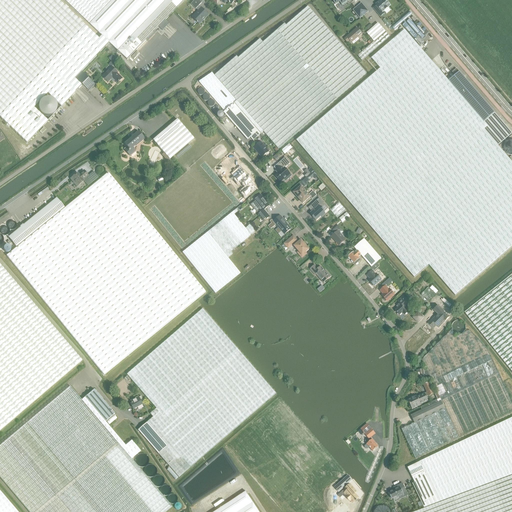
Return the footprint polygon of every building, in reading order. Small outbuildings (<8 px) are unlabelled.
[(0,0),(0,118),(26,144),(82,86),(75,79),(106,47),(57,0),(0,0)] [(64,0),(118,51),(166,0),(64,0)] [(169,25),(165,21),(185,0),(166,0),(118,51),(128,61),(159,28),(163,32),(169,25)] [(203,20),(208,15),(202,8),(201,9),(199,7),(202,3),(198,0),(195,0),(191,5),(196,10),(197,9),(199,11),(193,18),(200,25),(204,21),(203,20)] [(390,6),(386,0),(385,0),(381,0),(373,8),(381,17),(385,13),(383,12),(390,6)] [(361,3),(353,10),(360,19),(368,12),(361,3)] [(199,82),(224,112),(234,103),(261,134),(263,132),(276,147),(278,149),(287,142),(331,104),(366,74),(352,58),(349,54),(308,7),(287,26),(285,24),(263,43),(260,40),(239,59),(237,57),(215,76),(213,73),(199,82)] [(385,19),(383,21),(389,28),(391,26),(385,19)] [(417,21),(414,24),(425,37),(429,33),(418,20),(417,21)] [(378,24),(374,27),(369,32),(367,34),(374,42),(357,56),(362,61),(390,37),(378,24)] [(357,28),(347,37),(344,39),(347,43),(349,41),(352,43),(362,34),(357,28)] [(511,246),(511,161),(499,146),(483,128),(487,125),(482,120),(449,81),(405,30),(371,59),(380,69),(297,141),(414,277),(428,265),(455,295),(511,246)] [(414,40),(420,47),(423,43),(420,40),(418,37),(414,40)] [(108,65),(111,68),(102,77),(108,83),(112,78),(118,84),(122,79),(117,74),(117,73),(112,68),(115,65),(112,62),(108,65)] [(455,76),(449,81),(482,120),(487,125),(483,128),(499,146),(511,134),(511,132),(495,113),(465,79),(465,78),(457,69),(452,72),(455,76)] [(76,79),(89,92),(95,85),(82,72),(76,79)] [(253,141),(261,134),(234,103),(224,112),(223,113),(248,140),(251,137),(253,141)] [(153,141),(163,153),(169,160),(194,139),(177,120),(168,127),(164,131),(153,141)] [(137,144),(143,139),(139,133),(138,132),(131,137),(132,138),(124,144),(127,147),(124,149),(130,157),(136,152),(133,148),(137,144)] [(261,142),(254,148),(257,151),(263,157),(270,151),(264,144),(263,145),(261,142)] [(288,145),(281,151),(285,154),(292,148),(289,144),(288,145)] [(167,162),(169,160),(163,153),(161,155),(167,162)] [(285,158),(274,167),(276,171),(278,174),(275,176),(281,182),(286,178),(288,180),(292,176),(285,168),(290,164),(285,158)] [(83,180),(88,176),(84,171),(81,173),(82,174),(79,176),(77,173),(71,179),(77,187),(84,181),(83,180)] [(82,194),(65,208),(16,247),(5,257),(39,299),(64,329),(65,328),(104,375),(151,336),(182,311),(194,301),(206,291),(202,286),(158,233),(125,193),(109,172),(98,181),(82,194)] [(249,178),(248,177),(246,178),(245,177),(245,176),(242,172),(237,176),(235,174),(233,176),(235,178),(234,179),(238,183),(241,180),(242,182),(245,186),(246,186),(247,187),(242,192),(242,193),(242,194),(244,196),(245,195),(245,196),(246,196),(251,192),(253,191),(254,190),(253,190),(255,189),(251,184),(252,184),(250,182),(251,181),(251,180),(252,180),(249,177),(249,178)] [(297,190),(294,193),(298,198),(306,192),(303,188),(306,185),(308,184),(307,183),(310,181),(307,178),(304,180),(299,185),(301,187),(297,190)] [(306,192),(298,198),(303,204),(310,197),(312,200),(316,196),(313,192),(309,195),(306,192)] [(253,203),(251,205),(254,209),(256,207),(259,210),(257,212),(264,221),(269,217),(264,210),(269,206),(261,195),(255,200),(256,201),(253,203)] [(12,242),(16,247),(65,208),(56,198),(20,228),(8,237),(10,240),(9,241),(11,243),(12,242)] [(324,204),(319,198),(308,208),(310,210),(312,212),(311,214),(313,217),(316,221),(320,218),(319,217),(324,212),(328,209),(324,204)] [(339,203),(333,208),(340,215),(345,210),(339,203)] [(192,244),(182,253),(195,269),(204,281),(211,289),(215,294),(227,284),(238,275),(240,274),(228,258),(233,254),(231,252),(255,231),(250,225),(245,228),(234,215),(239,211),(237,208),(225,218),(222,221),(221,221),(206,233),(192,244)] [(347,213),(339,219),(342,223),(350,217),(347,213)] [(271,229),(276,225),(279,228),(276,231),(279,234),(282,231),(284,235),(291,229),(285,222),(282,219),(280,218),(281,217),(280,216),(274,222),(272,220),(270,222),(272,224),(268,226),(271,229)] [(339,246),(345,240),(338,232),(341,229),(338,226),(332,231),(335,234),(331,237),(339,246)] [(309,250),(301,241),(299,243),(297,241),(293,236),(281,247),(285,251),(293,244),(295,246),(294,246),(299,252),(298,253),(302,258),(306,254),(305,253),(309,250)] [(371,267),(376,262),(381,259),(364,240),(355,248),(357,251),(354,253),(354,252),(348,257),(355,265),(361,261),(358,257),(360,255),(371,267)] [(368,271),(370,273),(367,276),(370,279),(369,280),(371,283),(370,284),(372,287),(373,286),(374,286),(381,280),(376,274),(375,274),(373,272),(379,267),(376,264),(368,271)] [(0,265),(0,511),(17,511),(0,491),(0,430),(82,361),(0,265)] [(323,283),(331,277),(327,273),(326,274),(321,267),(318,269),(315,265),(310,270),(313,273),(314,273),(323,283)] [(511,274),(464,312),(511,372),(511,274)] [(382,286),(384,288),(380,291),(383,294),(382,295),(384,298),(383,299),(386,302),(386,301),(387,301),(394,295),(389,289),(388,290),(386,287),(392,282),(389,279),(382,286)] [(428,287),(422,294),(429,301),(436,294),(430,289),(428,287)] [(404,316),(407,313),(404,309),(409,304),(403,297),(397,301),(399,304),(396,306),(398,308),(395,311),(399,316),(402,313),(403,315),(404,316)] [(437,315),(431,321),(430,321),(427,324),(432,328),(435,325),(438,329),(449,317),(438,306),(433,311),(437,315)] [(418,324),(423,318),(418,313),(412,318),(418,324)] [(414,423),(402,429),(415,459),(467,434),(511,412),(511,401),(510,396),(506,387),(496,367),(488,350),(470,331),(455,337),(452,330),(434,349),(422,361),(426,370),(429,375),(439,396),(440,399),(445,409),(414,423)] [(427,345),(424,342),(416,350),(419,353),(427,345)] [(424,376),(429,375),(426,370),(418,371),(418,374),(417,374),(417,379),(418,382),(419,382),(423,382),(424,382),(425,381),(424,379),(425,379),(424,376)] [(418,396),(409,401),(409,402),(410,406),(411,405),(413,410),(423,405),(422,405),(430,401),(428,397),(430,396),(430,397),(436,394),(430,382),(424,385),(428,393),(426,394),(426,393),(419,397),(418,396)] [(119,438),(105,422),(85,397),(81,399),(70,387),(0,445),(0,478),(28,511),(164,511),(171,507),(131,459),(140,452),(131,441),(125,446),(121,441),(119,438)] [(94,389),(85,397),(105,422),(114,413),(94,389)] [(134,409),(138,407),(138,408),(140,409),(142,408),(142,406),(142,405),(145,403),(141,396),(139,397),(139,396),(130,401),(132,403),(131,404),(134,409)] [(422,410),(411,416),(414,423),(445,409),(440,399),(421,408),(422,410)] [(160,412),(156,409),(150,414),(153,418),(160,412)] [(511,418),(419,462),(420,462),(439,503),(511,475),(511,418)] [(367,444),(367,445),(365,446),(365,448),(366,449),(368,449),(370,448),(372,451),(378,447),(371,438),(375,434),(367,424),(360,429),(368,438),(365,441),(367,444)] [(417,463),(408,468),(414,483),(412,484),(424,508),(439,503),(420,462),(417,463)] [(338,492),(352,480),(350,478),(349,477),(348,476),(336,486),(335,488),(334,488),(338,492)] [(511,511),(511,476),(457,497),(456,497),(415,511),(511,511)] [(350,501),(353,504),(354,503),(359,499),(355,494),(357,493),(350,485),(345,490),(343,492),(346,496),(346,497),(350,501)] [(397,489),(389,493),(391,499),(393,498),(397,496),(398,498),(404,496),(403,493),(406,492),(407,492),(404,486),(400,487),(399,485),(396,487),(397,489)] [(259,511),(246,492),(214,511),(259,511)]
